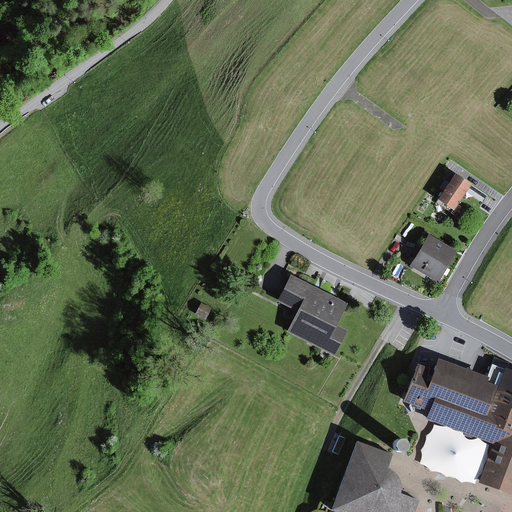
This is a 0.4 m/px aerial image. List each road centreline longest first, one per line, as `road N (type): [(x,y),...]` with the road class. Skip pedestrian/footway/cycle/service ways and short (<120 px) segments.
road 1 (residential): [(410,0),(327,94),(258,205),(277,233),(409,301)]
road 2 (residential): [(169,0),(0,127)]
road 3 (unclassified): [(409,301),(325,448)]
road 4 (residential): [(511,199),(439,313)]
